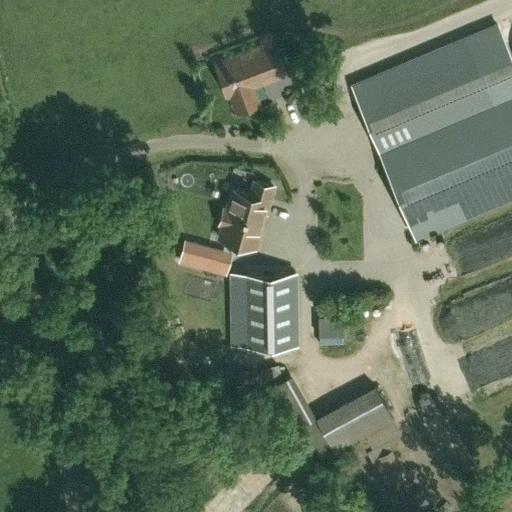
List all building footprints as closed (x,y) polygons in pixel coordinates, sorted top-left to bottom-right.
[(511,56),(498,23),(353,85),(416,235),(511,194),(511,56)] [(274,40),(219,59),(231,93),(234,92),(239,109),(262,101),(256,84),(286,74),(274,40)] [(296,78),(301,92),(319,85),(313,71),(296,78)] [(232,189),(226,209),(223,208),(219,222),(222,223),(219,237),(254,247),(264,212),(266,212),(273,186),(254,180),(250,194),(232,189)] [(382,291),(376,185),(313,189),(319,294),(382,291)] [(393,256),(411,255),(408,233),(390,235),(393,256)] [(181,260),(210,268),(216,247),(184,238),(180,255),(178,260),(181,260)] [(242,344),(297,344),(296,269),(241,270),(242,344)] [(259,465),(231,498),(245,510),(273,477),(259,465)]
